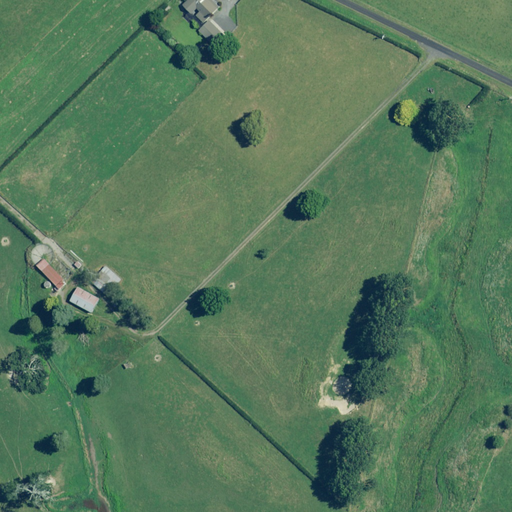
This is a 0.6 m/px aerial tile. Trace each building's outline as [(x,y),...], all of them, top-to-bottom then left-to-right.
[(189,0),(184,5),(192,13),(197,8),(200,11),(196,16),(204,23),(219,7),(212,0),(189,0)] [(227,37),(209,21),(199,31),(217,48),(227,37)] [(69,283),(46,259),(39,266),(62,290),(69,283)] [(123,279),(107,265),(93,282),(110,297),(115,291),(114,290),(123,279)] [(101,299),(80,287),(72,301),(93,313),(101,299)] [(135,365),(132,359),(125,364),(128,369),(135,365)]
